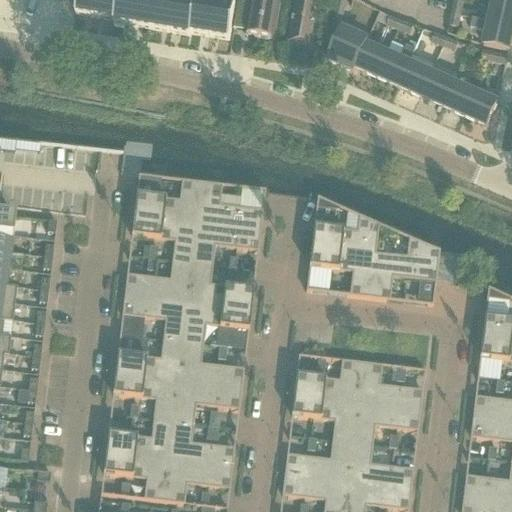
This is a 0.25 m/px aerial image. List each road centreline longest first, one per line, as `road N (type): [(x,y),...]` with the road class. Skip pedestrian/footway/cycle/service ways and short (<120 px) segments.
road 1 (residential): [(511,185),(280,101),(0,49)]
road 2 (residential): [(104,188),(66,511)]
road 3 (residential): [(281,304),(256,511)]
road 4 (residential): [(453,327),(431,511)]
road 5 (residential): [(453,327),(281,304)]
